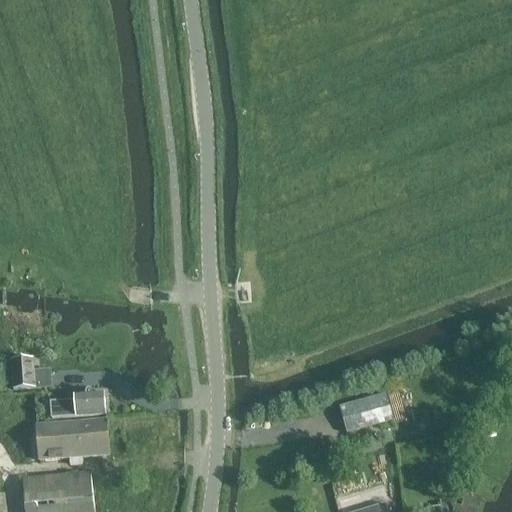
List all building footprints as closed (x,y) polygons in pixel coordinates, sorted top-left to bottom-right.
[(35,375),(34,361),(13,362),(15,392),(36,390),(35,375)] [(107,416),(106,395),(76,397),(76,402),(52,404),(53,421),(77,419),(107,416)] [(395,424),(387,398),(341,411),(345,424),(348,437),(395,424)] [(0,420),(0,443),(9,443),(8,420),(0,420)] [(110,457),(108,421),(38,426),(41,462),(71,460),(72,470),(85,469),(84,459),(110,457)] [(98,511),(96,475),(28,481),(30,511),(98,511)] [(12,511),(11,502),(0,502),(0,511),(12,511)]
